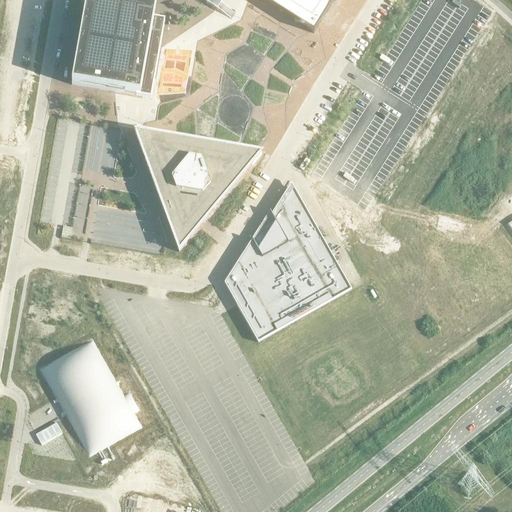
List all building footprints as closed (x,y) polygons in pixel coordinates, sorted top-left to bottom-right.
[(154,19),(156,8),(112,0),(86,0),(72,85),(151,99),(165,21),(154,19)] [(201,0),(230,18),(234,13),(221,4),(223,0),(260,0),(314,34),(335,0),(201,0)] [(34,6),(18,3),(16,12),(32,15),(34,6)] [(32,15),(16,12),(14,22),(31,25),(32,15)] [(31,25),(14,22),(13,31),(29,34),(31,25)] [(29,34),(13,31),(11,41),(27,44),(29,34)] [(27,44),(11,41),(9,51),(26,54),(27,44)] [(26,54),(9,51),(7,61),(24,64),(26,54)] [(24,64),(7,61),(6,70),(22,73),(24,64)] [(22,73),(6,70),(4,79),(21,82),(22,73)] [(21,82),(4,79),(3,88),(19,91),(21,82)] [(1,99),(17,102),(19,91),(3,88),(1,99)] [(15,115),(0,112),(0,172),(5,173),(15,115)] [(261,154),(135,132),(179,253),(261,154)] [(351,291),(294,190),(274,221),(275,223),(258,250),(252,240),(251,242),(252,242),(225,284),(258,343),(277,332),(274,327),(329,296),(332,301),(351,291)] [(72,233),(73,229),(63,227),(61,238),(71,240),(71,239),(72,233)]
